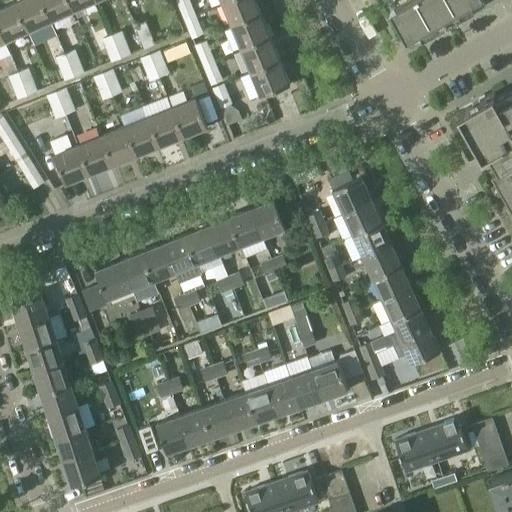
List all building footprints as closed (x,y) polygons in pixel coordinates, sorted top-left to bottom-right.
[(17,0),(15,1),(28,30),(51,20),(41,0),(17,0)] [(69,0),(41,0),(51,20),(74,9),(69,0)] [(69,0),(74,9),(94,0),(69,0)] [(190,0),(177,0),(184,17),(195,12),(190,0)] [(262,12),(256,0),(224,0),(223,1),(232,24),(262,12)] [(396,0),(398,4),(391,8),(408,37),(420,31),(424,37),(475,8),(471,2),(473,0),(396,0)] [(15,1),(0,7),(0,29),(5,41),(28,30),(15,1)] [(204,33),(195,12),(184,17),(192,37),(204,33)] [(271,35),(262,12),(232,24),(242,47),(271,35)] [(135,24),(145,46),(155,43),(146,19),(135,24)] [(122,29),(112,33),(122,56),(131,52),(122,29)] [(102,37),(111,60),(122,56),(112,33),(102,37)] [(271,35),(242,47),(252,70),(281,58),(271,35)] [(206,39),(195,43),(203,63),(215,58),(206,39)] [(84,71),(75,48),(65,52),(76,74),(84,71)] [(160,49),(151,52),(160,75),(169,71),(160,49)] [(56,55),(65,79),(76,74),(65,52),(56,55)] [(140,56),(149,79),(160,75),(151,52),(140,56)] [(223,79),(215,58),(203,63),(211,84),(223,79)] [(262,94),(291,82),(281,58),(252,70),(262,94)] [(37,89),(28,66),(19,70),(29,93),(37,89)] [(113,67),(104,71),(113,94),(123,90),(113,67)] [(8,74),(18,97),(29,93),(19,70),(8,74)] [(93,75),(102,98),(113,94),(104,71),(93,75)] [(212,86),(221,106),(233,102),(224,81),(212,86)] [(76,109),(66,86),(58,89),(67,112),(76,109)] [(511,86),(498,95),(495,90),(459,110),(484,153),(493,148),(502,163),(500,164),(493,169),(511,203),(511,86)] [(47,93),(56,117),(67,112),(58,89),(47,93)] [(207,126),(196,97),(172,106),(183,135),(207,126)] [(172,106),(149,115),(160,144),(183,135),(172,106)] [(3,115),(0,116),(0,133),(4,140),(15,133),(3,115)] [(160,144),(149,115),(125,124),(137,154),(160,144)] [(114,163),(137,154),(125,124),(102,133),(114,163)] [(16,158),(27,151),(15,133),(4,140),(16,158)] [(79,143),(90,172),(114,163),(102,133),(79,143)] [(55,152),(66,181),(90,172),(79,143),(55,152)] [(28,154),(17,160),(34,187),(45,180),(28,154)] [(362,174),(333,187),(345,211),(373,198),(362,174)] [(274,197),(252,206),(264,235),(286,226),(274,197)] [(345,211),(354,233),(383,220),(373,198),(345,211)] [(264,235),(252,206),(231,214),(242,243),(264,235)] [(320,209),(307,214),(312,225),(324,220),(320,209)] [(231,214),(209,223),(220,252),(223,260),(233,256),(230,248),(242,243),(231,214)] [(316,237),(329,232),(324,220),(312,225),(316,237)] [(392,241),(383,220),(354,233),(364,254),(392,241)] [(209,223),(187,231),(199,261),(203,271),(223,263),(222,260),(223,260),(220,252),(209,223)] [(187,231),(165,240),(177,269),(181,280),(182,282),(186,292),(195,288),(195,290),(207,285),(202,274),(203,273),(203,271),(199,261),(187,231)] [(165,240),(143,249),(155,278),(177,269),(165,240)] [(402,262),(392,241),(364,254),(374,275),(402,262)] [(325,257),(324,258),(329,269),(342,263),(338,253),(337,253),(333,242),(321,247),(325,257)] [(143,249),(122,257),(133,286),(155,278),(143,249)] [(283,254),(273,258),(278,270),(288,266),(283,254)] [(90,310),(110,301),(108,296),(133,286),(122,257),(97,267),(102,280),(82,288),(90,310)] [(260,263),(265,275),(278,270),(273,258),(260,263)] [(412,284),(402,262),(374,275),(383,297),(412,284)] [(333,280),(347,275),(342,263),(329,269),(333,280)] [(243,284),(238,271),(229,275),(234,288),(243,284)] [(217,280),(222,292),(234,288),(229,275),(217,280)] [(412,284),(383,297),(393,318),(421,305),(412,284)] [(195,288),(186,292),(191,305),(200,302),(195,288)] [(42,292),(12,302),(20,325),(50,315),(42,292)] [(78,292),(65,297),(69,308),(83,304),(78,292)] [(173,297),(178,310),(191,305),(186,292),(173,297)] [(355,297),(342,301),(346,313),(359,307),(355,297)] [(74,320),(87,315),(83,304),(69,308),(74,320)] [(398,329),(389,333),(393,344),(431,326),(421,305),(393,318),(398,329)] [(157,319),(152,306),(142,310),(147,323),(157,319)] [(364,318),(359,307),(346,313),(351,324),(364,318)] [(130,315),(135,327),(147,323),(142,310),(130,315)] [(220,311),(199,319),(204,330),(224,322),(220,311)] [(50,315),(20,325),(27,347),(57,337),(67,334),(60,313),(50,317),(50,315)] [(441,348),(431,326),(393,344),(398,356),(408,352),(412,361),(441,348)] [(311,330),(301,334),(305,347),(316,343),(311,330)] [(95,336),(82,341),(86,352),(99,347),(95,336)] [(65,359),(57,337),(27,347),(35,369),(65,359)] [(372,340),(359,345),(363,356),(376,351),(372,340)] [(272,358),(267,345),(256,349),(261,362),(272,358)] [(104,358),(99,347),(86,352),(91,363),(104,358)] [(348,388),(344,377),(337,359),(336,359),(332,348),(309,356),(313,367),(312,368),(323,397),(348,388)] [(245,353),(250,366),(261,362),(256,349),(245,353)] [(354,349),(341,354),(337,359),(344,377),(363,371),(354,349)] [(372,378),(385,373),(376,351),(363,356),(372,378)] [(65,359),(35,369),(42,392),(72,382),(65,359)] [(228,374),(223,361),(212,364),(217,378),(228,374)] [(201,368),(206,382),(217,378),(212,364),(201,368)] [(291,375),(301,404),(323,397),(312,368),(291,375)] [(268,383),(278,412),(301,404),(291,375),(268,383)] [(179,376),(168,380),(172,393),(183,389),(179,376)] [(112,379),(99,384),(103,396),(117,391),(112,379)] [(156,384),(161,397),(172,393),(168,380),(156,384)] [(72,382),(42,392),(49,414),(79,404),(72,382)] [(246,391),(256,420),(278,412),(268,383),(246,391)] [(108,407),(121,402),(117,391),(103,396),(108,407)] [(246,391),(224,398),(234,427),(256,420),(246,391)] [(224,398),(202,406),(212,435),(234,427),(224,398)] [(49,414),(57,436),(87,426),(79,404),(49,414)] [(202,406),(180,414),(190,443),(212,435),(202,406)] [(157,422),(167,451),(190,443),(180,414),(157,422)] [(495,428),(491,416),(472,422),(476,434),(495,428)] [(458,417),(426,428),(438,460),(469,449),(458,417)] [(129,423),(116,428),(121,440),(134,435),(129,423)] [(87,426),(57,436),(64,458),(94,448),(87,426)] [(426,428),(395,439),(407,471),(438,460),(426,428)] [(480,446),(500,439),(495,428),(476,434),(479,442),(480,446)] [(128,459),(141,454),(134,435),(121,440),(128,459)] [(480,446),(484,458),(504,451),(500,439),(480,446)] [(72,484),(102,474),(94,448),(64,458),(72,484)] [(508,462),(504,451),(484,458),(488,469),(508,462)] [(347,480),(342,468),(323,475),(326,487),(347,480)] [(511,511),(511,469),(490,477),(501,511),(511,511)] [(308,470),(277,480),(287,511),(319,501),(308,470)] [(455,472),(443,476),(446,484),(457,480),(455,472)] [(443,476),(432,480),(434,488),(446,484),(443,476)] [(287,511),(277,480),(245,491),(252,511),(287,511)] [(329,495),(330,499),(351,492),(347,480),(326,487),(329,495)] [(355,503),(351,492),(330,499),(334,510),(355,503)] [(334,511),(357,511),(355,503),(334,510),(334,511)]
